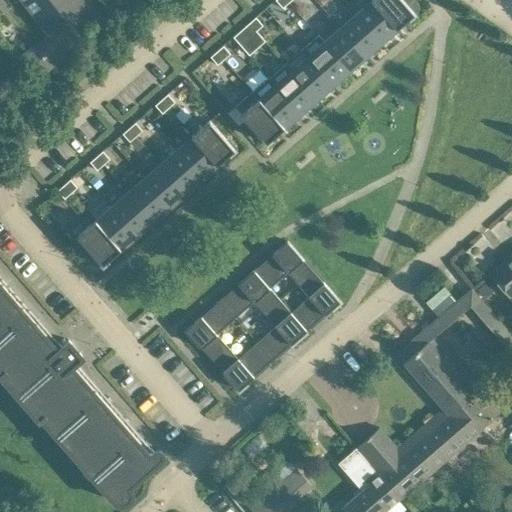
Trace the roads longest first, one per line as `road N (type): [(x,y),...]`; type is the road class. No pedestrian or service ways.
road 1 (residential): [(216,446),(511,188)]
road 2 (residential): [(0,203),(216,446)]
road 3 (residential): [(0,180),(206,0)]
